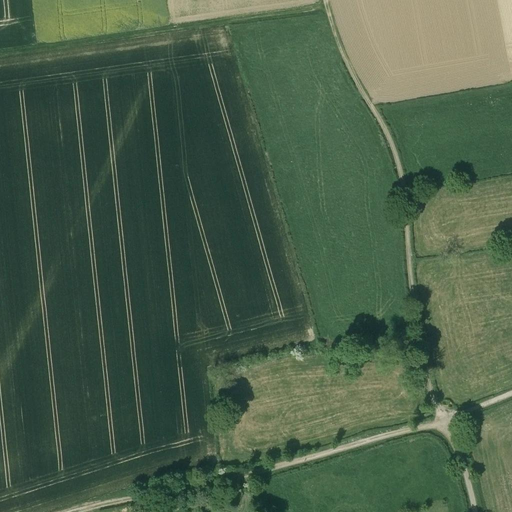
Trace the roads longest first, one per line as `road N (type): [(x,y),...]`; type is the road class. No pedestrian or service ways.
road 1 (track): [(327,0),(342,52),(387,131),(401,176),(418,337),(445,422)]
road 2 (track): [(75,511),(445,422)]
road 3 (track): [(0,57),(333,19)]
